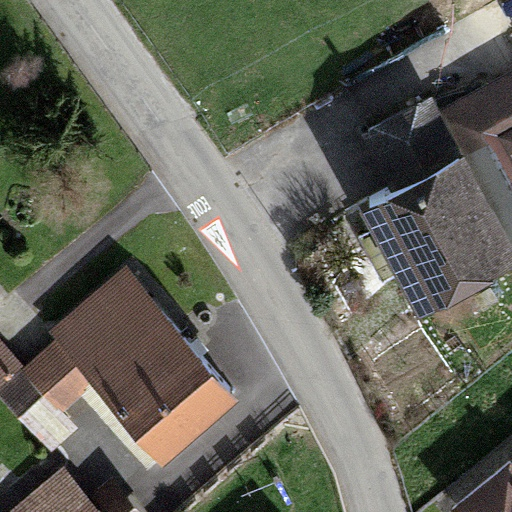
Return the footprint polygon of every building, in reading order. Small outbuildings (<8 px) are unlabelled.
[(463,163),(509,242),(511,240),(511,153),(504,140),(463,163)] [(453,145),(366,195),(423,292),(509,242),(463,163),(453,145)] [(113,271),(48,329),(157,449),(222,390),(113,271)] [(13,374),(0,387),(0,398),(41,442),(60,424),(13,374)] [(511,511),(511,459),(510,458),(456,504),(462,511),(511,511)] [(61,473),(11,511),(138,511),(117,486),(89,508),(61,473)]
